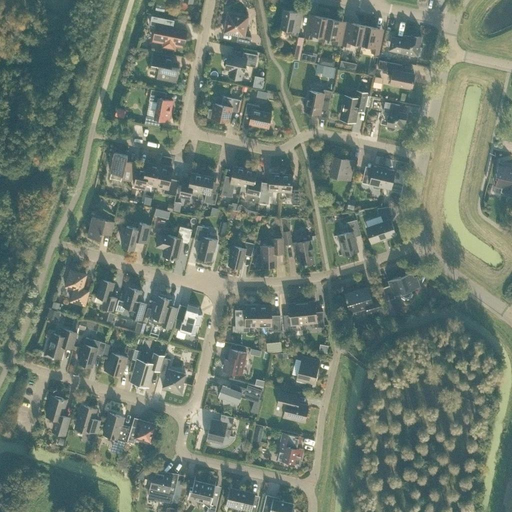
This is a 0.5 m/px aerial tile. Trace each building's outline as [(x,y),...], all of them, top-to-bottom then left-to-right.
[(291,34),(298,36),(302,13),(289,10),(290,8),(283,7),(281,14),(283,14),(280,28),(291,30),(291,34)] [(250,44),(251,37),(244,36),(248,16),(228,13),(224,32),(237,35),(236,41),(250,44)] [(324,36),(327,18),(309,14),(305,37),(312,39),(313,34),(324,36)] [(164,41),(163,46),(174,48),(175,44),(184,45),(187,30),(173,28),(174,20),(151,16),(150,24),(156,25),(153,39),(164,41)] [(345,22),(327,18),(324,36),(335,39),(334,43),(341,45),(345,22)] [(350,42),(361,44),(365,26),(347,22),(342,45),(349,46),(350,42)] [(383,29),(365,26),(361,44),(372,46),(371,52),(378,54),(383,29)] [(411,36),(404,35),(403,39),(391,36),(388,50),(420,56),(422,48),(419,47),(421,37),(411,35),(411,36)] [(294,48),(302,49),(304,38),(296,36),(294,48)] [(243,80),(244,72),(246,64),(255,66),(256,62),(257,56),(258,55),(243,52),(242,56),(242,58),(233,56),(227,55),(227,56),(227,58),(226,58),(224,59),(223,63),(224,65),(225,65),(225,68),(229,69),(228,77),(243,80)] [(158,70),(157,78),(176,82),(179,68),(171,67),(173,57),(154,53),(153,56),(151,69),(158,70)] [(309,55),(302,53),(300,60),(308,61),(309,55)] [(334,66),(335,60),(320,57),(319,63),(334,66)] [(347,69),(348,62),(341,60),(339,68),(347,69)] [(382,72),(392,74),(390,83),(412,88),(414,74),(400,72),(402,64),(379,60),(377,68),(383,69),(382,72)] [(328,67),(327,73),(335,75),(336,68),(328,67)] [(374,75),(375,68),(368,67),(366,74),(374,75)] [(264,78),(255,76),(252,87),(261,89),(264,78)] [(372,87),(381,89),(383,78),(375,76),(372,87)] [(310,87),(305,111),(319,114),(320,108),(328,110),(332,91),(323,89),(323,93),(309,90),(310,87)] [(165,99),(167,92),(151,89),(149,100),(157,102),(154,117),(146,116),(144,123),(160,126),(161,119),(169,121),(173,101),(165,99)] [(364,106),(367,93),(357,91),(355,98),(345,96),(341,116),(340,119),(354,122),(355,119),(358,104),(364,106)] [(213,110),(209,109),(207,117),(211,117),(211,118),(229,121),(231,110),(237,112),(240,100),(233,98),(223,96),(221,105),(214,103),(213,110)] [(387,129),(389,130),(390,131),(392,131),(394,130),(395,129),(395,127),(402,128),(403,123),(404,123),(406,113),(398,111),(399,104),(385,101),(383,111),(389,112),(386,125),(387,125),(387,127),(387,129)] [(247,103),(244,115),(251,116),(249,123),(268,127),(271,114),(258,111),(259,106),(247,103)] [(117,107),(114,117),(121,119),(121,117),(124,118),(126,111),(123,110),(124,109),(117,107)] [(121,178),(131,180),(135,163),(126,161),(127,155),(114,152),(110,172),(122,175),(121,178)] [(354,161),(334,156),(330,175),(350,180),(354,161)] [(499,161),(498,165),(495,179),(497,180),(495,186),(501,188),(500,192),(511,194),(511,168),(507,167),(499,161)] [(146,184),(155,186),(160,166),(147,163),(146,168),(138,166),(134,186),(145,189),(146,184)] [(164,188),(163,193),(176,195),(178,183),(170,181),(173,168),(160,166),(155,186),(164,188)] [(240,185),(241,185),(245,168),(234,166),(231,179),(225,178),(222,195),(231,197),(234,184),(240,185)] [(372,185),(373,188),(378,189),(380,186),(390,189),(393,178),(391,177),(393,170),(386,169),(386,168),(378,166),(378,167),(373,166),(371,176),(363,174),(362,182),(372,185)] [(245,199),(247,200),(258,202),(262,181),(254,180),(257,171),(245,168),(241,185),(241,187),(247,188),(246,192),(245,199)] [(192,191),(199,192),(203,175),(191,172),(191,176),(183,175),(181,185),(179,196),(191,199),(192,191)] [(262,181),(258,202),(269,204),(270,195),(272,196),(273,191),(280,191),(281,174),(269,173),(269,183),(262,182),(262,181)] [(281,174),(280,191),(287,192),(286,197),(291,197),(291,192),(292,192),(293,174),(281,174)] [(203,175),(199,192),(206,194),(204,202),(215,204),(217,193),(211,192),(214,177),(203,175)] [(386,215),(392,214),(391,206),(377,208),(379,216),(381,215),(383,222),(367,227),(373,242),(394,234),(389,220),(388,220),(386,215)] [(240,219),(242,212),(232,210),(230,217),(240,219)] [(257,215),(253,214),(249,220),(256,224),(260,217),(259,215),(257,215)] [(101,239),(102,233),(111,235),(114,222),(115,218),(109,216),(108,220),(92,216),(87,236),(101,239)] [(346,222),(348,232),(338,235),(343,255),(358,251),(354,237),(361,235),(356,219),(346,222)] [(127,226),(122,245),(134,248),(136,240),(142,241),(147,242),(151,225),(139,222),(138,228),(127,226)] [(198,225),(194,239),(201,240),(197,257),(212,261),(215,248),(218,240),(206,237),(209,228),(198,225)] [(180,226),(177,237),(168,235),(167,236),(159,234),(156,246),(165,248),(163,256),(177,259),(181,241),(188,243),(192,229),(180,226)] [(290,230),(283,231),(285,244),(292,243),(290,230)] [(261,246),(261,254),(257,254),(254,266),(262,266),(262,267),(276,266),(276,253),(284,253),(281,238),(275,238),(275,245),(261,246)] [(307,263),(314,262),(310,240),(294,242),(296,251),(298,251),(300,265),(307,264),(307,263)] [(233,245),(228,264),(241,268),(244,254),(251,256),(254,243),(242,241),(241,247),(233,245)] [(74,289),(70,301),(85,305),(89,291),(82,289),(86,275),(70,270),(65,286),(74,289)] [(392,298),(395,297),(400,296),(401,297),(405,299),(410,297),(412,293),(410,289),(419,286),(416,277),(413,278),(412,273),(388,281),(390,285),(379,289),(384,301),(385,301),(392,298)] [(110,296),(114,283),(101,279),(96,296),(95,301),(103,304),(102,307),(113,310),(116,298),(110,296)] [(141,291),(128,287),(124,301),(118,299),(115,309),(121,311),(122,309),(124,310),(125,307),(131,309),(129,316),(141,319),(145,306),(146,303),(139,301),(141,291)] [(366,308),(369,317),(383,313),(378,297),(371,299),(368,287),(345,294),(350,312),(366,308)] [(177,307),(170,305),(172,300),(158,296),(150,322),(171,328),(177,307)] [(311,322),(311,327),(324,326),(323,311),(316,312),(315,301),(302,303),(304,323),(311,322)] [(304,323),(302,303),(289,304),(290,314),(283,315),(285,330),(296,329),(296,324),(304,323)] [(197,325),(199,325),(202,314),(201,314),(201,313),(199,309),(198,309),(199,308),(188,304),(187,307),(179,305),(175,318),(182,320),(179,330),(186,332),(188,336),(192,334),(194,334),(197,325)] [(235,316),(235,331),(249,331),(249,326),(258,326),(258,305),(245,306),(245,315),(235,316)] [(268,326),(268,331),(280,331),(280,315),(271,315),(271,305),(258,305),(258,326),(268,326)] [(60,312),(49,309),(46,317),(58,320),(60,312)] [(79,328),(81,319),(81,318),(78,317),(74,332),(63,328),(60,335),(52,333),(47,348),(46,347),(44,355),(52,358),(53,355),(61,358),(64,348),(72,350),(78,328),(79,328)] [(87,321),(81,319),(79,328),(84,330),(87,321)] [(106,343),(86,338),(79,363),(92,367),(96,353),(102,355),(105,347),(106,343)] [(109,362),(106,361),(104,370),(121,375),(125,361),(131,362),(132,358),(135,349),(129,347),(126,357),(112,353),(109,362)] [(250,348),(249,354),(260,356),(261,350),(250,348)] [(135,349),(132,358),(136,359),(138,360),(139,359),(141,351),(135,349)] [(223,370),(242,374),(246,353),(230,349),(228,360),(225,359),(223,370)] [(138,360),(133,378),(148,383),(152,368),(159,370),(163,356),(155,354),(152,364),(138,360)] [(297,379),(313,383),(319,360),(302,356),(297,379)] [(182,385),(186,374),(168,369),(170,359),(164,358),(160,373),(166,375),(162,387),(173,390),(173,392),(181,394),(184,386),(182,385)] [(222,385),(218,395),(222,397),(223,404),(232,403),(233,401),(238,402),(241,392),(222,385)] [(244,393),(260,399),(262,390),(247,385),(244,393)] [(285,407),(283,416),(304,421),(308,405),(298,403),(300,396),(295,395),(280,391),(277,405),(285,407)] [(52,430),(57,432),(65,434),(70,416),(62,414),(66,400),(52,396),(46,416),(56,419),(53,426),(52,430)] [(89,432),(87,439),(95,442),(100,424),(92,422),(96,409),(82,404),(75,428),(89,432)] [(109,412),(103,434),(114,437),(110,451),(121,454),(123,448),(125,442),(127,434),(129,426),(122,424),(124,417),(109,412)] [(221,415),(220,421),(211,418),(206,440),(207,440),(207,439),(213,441),(212,445),(215,446),(218,446),(223,445),(227,444),(228,443),(229,442),(231,441),(233,438),(233,437),(229,436),(234,417),(221,414),(221,415)] [(138,427),(132,425),(127,441),(134,443),(135,438),(151,443),(156,426),(142,422),(138,424),(138,427)] [(254,436),(261,437),(263,428),(256,427),(254,436)] [(278,451),(280,451),(278,458),(298,463),(300,456),(301,456),(303,449),(296,447),(299,436),(283,433),(278,451)] [(178,475),(154,472),(147,499),(172,502),(178,475)] [(194,480),(189,498),(189,499),(202,502),(208,507),(207,511),(214,511),(221,487),(194,480)] [(253,500),(254,494),(248,493),(248,491),(241,489),(241,491),(230,489),(227,505),(241,509),(240,511),(255,511),(258,501),(253,500)] [(271,507),(263,505),(261,511),(293,511),(292,511),(294,503),(273,498),(271,507)]
